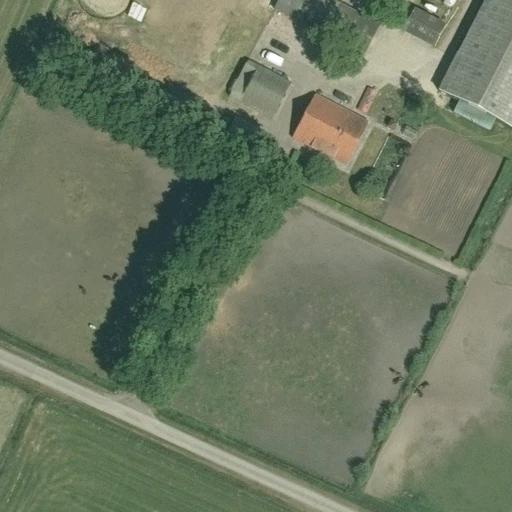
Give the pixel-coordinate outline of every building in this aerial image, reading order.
[(328,0),(279,0),(274,10),(363,56),(379,26),(328,0)] [(511,130),(511,0),(485,0),(437,92),(511,131),(511,130)] [(414,11),(403,31),(432,46),(443,26),(414,11)] [(279,68),(285,54),(268,47),(262,61),(279,68)] [(272,120),(291,84),(248,61),(229,98),(272,120)] [(156,114),(177,125),(249,160),(262,132),(235,119),(231,126),(187,104),(166,94),(156,114)] [(346,166),(368,123),(314,95),(292,138),(346,166)]
